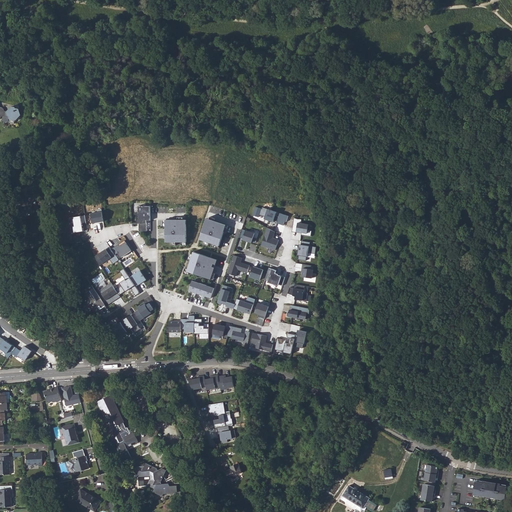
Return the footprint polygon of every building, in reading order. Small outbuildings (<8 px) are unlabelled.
[(0,118),(2,116),(9,117),(9,118),(15,120),(16,120),(20,115),(18,109),(15,108),(15,107),(12,106),(7,111),(4,110),(3,108),(2,108),(2,107),(0,106),(0,118)] [(1,119),(8,121),(7,122),(14,124),(15,120),(9,118),(9,117),(2,116),(1,119)] [(16,200),(19,213),(25,212),(24,211),(33,210),(39,210),(36,196),(16,200)] [(150,206),(139,206),(139,220),(143,220),(143,223),(139,223),(139,231),(147,231),(147,220),(150,220),(150,206)] [(273,222),(275,216),(276,213),(263,208),(262,209),(255,207),(252,216),(258,218),(259,215),(265,217),(264,219),(273,222)] [(92,224),(104,222),(102,208),(97,209),(97,213),(90,214),(92,224)] [(286,222),(288,217),(280,214),(279,217),(275,216),(273,222),(283,226),(285,222),(286,222)] [(73,233),(83,231),(79,215),(70,217),(73,233)] [(204,225),(224,231),(226,232),(228,226),(215,221),(216,218),(210,216),(209,219),(207,218),(204,225)] [(183,217),(177,217),(177,220),(179,220),(179,227),(186,227),(186,220),(183,220),(183,217)] [(294,218),(292,230),(296,231),(301,232),(301,234),(311,236),(311,231),(307,230),(308,224),(301,223),(301,219),(298,219),(294,218)] [(179,227),(179,220),(177,220),(177,227),(168,227),(168,220),(165,220),(166,242),(186,242),(186,227),(179,227)] [(224,231),(204,225),(199,239),(204,241),(209,242),(214,244),(219,246),(224,231)] [(275,232),(267,228),(261,245),(275,250),(278,240),(273,238),(275,232)] [(254,233),(242,229),(239,237),(243,238),(242,240),(251,242),(254,233)] [(301,241),(301,244),(300,247),(298,255),(298,259),(305,261),(306,256),(307,252),(308,253),(315,254),(316,247),(309,246),(310,242),(301,241)] [(125,243),(115,249),(122,258),(131,252),(125,243)] [(118,261),(110,246),(94,255),(100,265),(110,260),(112,265),(118,261)] [(206,256),(193,252),(192,254),(191,260),(188,269),(187,271),(189,272),(199,275),(202,268),(206,269),(207,265),(203,263),(206,256)] [(247,273),(250,265),(243,263),(243,264),(240,264),(240,262),(242,258),(233,255),(227,273),(236,276),(238,270),(247,273)] [(218,260),(206,256),(203,263),(207,265),(206,269),(202,268),(199,275),(211,279),(218,260)] [(311,265),(302,264),(302,268),(303,268),(301,276),(311,278),(313,270),(311,269),(311,265)] [(136,286),(130,277),(124,268),(120,271),(125,279),(119,283),(121,286),(116,289),(120,295),(132,288),(133,289),(132,290),(135,295),(140,292),(136,286)] [(261,272),(249,268),(246,278),(257,282),(261,272)] [(276,270),(269,268),(265,280),(271,282),(271,283),(275,284),(275,283),(282,286),(285,277),(275,274),(276,270)] [(140,270),(130,277),(136,286),(146,280),(140,270)] [(192,280),(189,291),(211,298),(214,288),(192,280)] [(120,297),(108,282),(98,289),(109,305),(120,297)] [(305,286),(295,284),(294,289),(290,288),(288,294),(296,296),(296,299),(306,301),(308,293),(304,293),(305,286)] [(232,288),(223,285),(217,303),(221,304),(221,303),(226,305),(226,306),(233,309),(234,308),(235,304),(226,301),(230,291),(231,292),(232,288)] [(235,304),(234,308),(250,314),(255,299),(247,297),(246,302),(237,299),(235,304)] [(139,309),(134,312),(135,312),(140,320),(151,313),(150,311),(153,309),(149,303),(145,305),(144,303),(138,308),(139,309)] [(260,317),(264,319),(269,306),(258,303),(255,313),(259,314),(258,315),(261,316),(260,317)] [(310,309),(290,305),(288,316),(292,317),(305,319),(306,313),(309,314),(310,309)] [(143,325),(135,312),(123,320),(127,325),(128,326),(130,329),(133,333),(140,329),(140,328),(143,325)] [(185,332),(194,332),(194,319),(194,316),(188,316),(188,321),(185,321),(185,319),(180,319),(180,321),(180,329),(185,329),(185,332)] [(194,319),(194,332),(194,333),(200,334),(200,339),(208,339),(209,324),(205,324),(204,326),(199,326),(199,323),(202,323),(202,319),(194,319)] [(121,320),(114,324),(121,338),(128,334),(121,320)] [(180,333),(180,329),(180,321),(169,321),(169,333),(180,333)] [(214,324),(212,334),(223,336),(225,326),(214,324)] [(237,341),(247,343),(248,340),(244,339),(245,336),(240,335),(241,333),(241,329),(229,326),(227,336),(232,337),(231,338),(238,339),(237,341)] [(308,327),(296,326),(295,335),(293,347),(304,348),(304,332),(308,333),(308,327)] [(245,334),(241,333),(240,335),(245,336),(244,339),(248,340),(250,332),(245,331),(245,334)] [(287,336),(287,337),(290,338),(289,343),(285,342),(286,340),(277,338),(274,350),(283,352),(291,354),(293,347),(295,335),(288,333),(287,336)] [(267,336),(253,334),(252,343),(256,344),(255,349),(271,352),(273,343),(267,342),(267,336)] [(6,356),(9,358),(12,354),(17,348),(1,337),(0,339),(0,348),(8,353),(6,356)] [(17,348),(12,354),(18,358),(19,356),(26,361),(33,352),(29,349),(25,346),(22,351),(17,348)] [(211,379),(205,380),(207,388),(207,390),(216,389),(221,389),(218,377),(218,375),(211,376),(211,379)] [(226,375),(218,377),(221,389),(221,390),(226,390),(226,389),(234,387),(232,376),(226,378),(226,375)] [(197,379),(189,380),(193,390),(207,388),(205,380),(204,376),(197,377),(197,379)] [(81,403),(79,395),(73,396),(71,387),(62,389),(67,407),(81,403)] [(62,401),(59,388),(51,390),(45,392),(46,396),(47,397),(48,403),(53,402),(54,403),(62,401)] [(34,393),(34,401),(42,401),(39,393),(34,393)] [(117,446),(123,458),(127,456),(128,457),(129,460),(129,459),(132,458),(127,447),(139,441),(134,432),(131,433),(128,426),(126,427),(124,422),(125,421),(112,395),(98,401),(111,428),(111,427),(114,433),(111,434),(116,443),(117,443),(118,445),(117,446)] [(224,402),(209,405),(210,413),(216,412),(216,416),(220,415),(225,414),(224,402)] [(221,419),(214,420),(215,427),(217,427),(229,425),(233,425),(232,418),(231,418),(231,413),(225,414),(220,415),(221,419)] [(76,424),(63,428),(66,439),(68,439),(70,446),(81,443),(78,432),(79,432),(78,428),(77,428),(76,424)] [(230,431),(220,432),(221,440),(228,439),(236,438),(235,430),(230,431)] [(187,453),(194,456),(197,449),(190,446),(187,453)] [(85,449),(75,452),(76,457),(78,457),(78,459),(70,461),(71,466),(74,468),(76,468),(77,471),(81,470),(82,471),(90,469),(88,462),(89,461),(88,456),(87,457),(85,449)] [(27,465),(38,465),(38,466),(42,466),(42,452),(38,452),(38,453),(26,454),(27,465)] [(0,474),(9,474),(9,461),(11,461),(11,457),(0,457),(0,474)] [(153,492),(162,496),(164,494),(177,493),(178,491),(177,486),(168,486),(168,484),(172,481),(171,479),(167,481),(164,476),(166,471),(166,470),(162,468),(158,471),(154,468),(154,467),(146,463),(145,466),(137,467),(139,487),(149,486),(155,489),(153,492)] [(242,472),(239,463),(230,465),(231,467),(225,469),(228,478),(234,476),(235,474),(242,472)] [(425,464),(424,472),(437,474),(437,471),(436,470),(436,466),(425,464)] [(424,472),(423,480),(429,481),(434,482),(434,478),(436,478),(437,474),(424,472)] [(510,492),(511,486),(499,484),(499,482),(481,480),(481,481),(474,480),(472,494),(482,495),(494,497),(504,499),(505,491),(510,492)] [(422,484),(421,492),(434,494),(434,490),(432,490),(433,486),(429,485),(422,484)] [(343,496),(363,508),(370,498),(350,486),(343,496)] [(93,511),(100,502),(78,487),(72,497),(93,511)] [(0,494),(1,495),(1,499),(0,499),(0,507),(11,507),(11,497),(12,497),(12,490),(0,489),(0,494)] [(421,492),(420,500),(431,502),(431,498),(433,498),(434,494),(421,492)]
